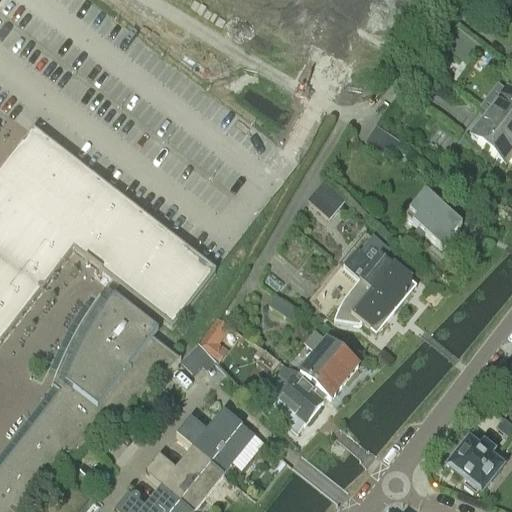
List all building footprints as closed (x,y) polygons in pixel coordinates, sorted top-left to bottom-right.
[(179,0),(191,7),(194,0),(204,0),(211,4),(212,0),(217,0),(232,9),(237,0),(179,0)] [(264,0),(237,0),(232,9),(250,20),(247,26),(260,34),(254,45),(266,52),(297,1),(295,0),(269,0),(268,2),(264,0)] [(297,1),(266,52),(278,59),(284,48),(298,56),(301,50),(319,61),(332,41),(308,26),(317,13),(297,1)] [(332,41),(319,61),(338,72),(334,78),(347,86),(341,97),(353,105),(384,54),(364,41),(355,55),(332,41)] [(511,94),(508,91),(488,116),(511,134),(511,94)] [(504,168),(511,157),(511,134),(488,116),(469,139),(504,168)] [(0,173),(0,346),(71,255),(72,254),(171,331),(214,276),(212,275),(177,247),(170,242),(114,198),(47,146),(31,133),(0,173)] [(321,188),(306,205),(327,223),(342,206),(321,188)] [(440,253),(460,229),(424,199),(404,223),(440,253)] [(358,284),(395,314),(415,290),(378,259),(369,270),(356,255),(342,271),(358,284)] [(395,314),(358,284),(346,298),(333,326),(358,330),(360,327),(374,339),(395,314)] [(295,312),(273,300),(267,311),(289,323),(295,312)] [(0,511),(19,511),(64,456),(72,462),(71,463),(72,464),(119,421),(169,374),(179,365),(178,364),(158,349),(107,309),(99,302),(98,301),(50,390),(50,391),(51,392),(51,391),(52,391),(58,396),(0,470),(0,511)] [(215,325),(204,342),(216,349),(227,332),(215,325)] [(306,368),(298,378),(326,401),(329,403),(357,370),(325,345),(324,347),(313,338),(302,351),(313,359),(306,368)] [(198,351),(179,368),(190,379),(200,371),(205,376),(213,368),(198,351)] [(326,401),(298,378),(269,413),(297,436),(326,401)] [(190,453),(222,479),(253,441),(221,415),(203,436),(188,424),(174,440),(190,453)] [(511,430),(503,423),(495,433),(506,441),(511,433),(511,430)] [(508,479),(511,473),(511,455),(500,446),(492,456),(481,448),(476,454),(467,446),(447,472),(463,485),(460,488),(474,500),(477,496),(479,498),(500,473),(508,479)] [(159,491),(158,492),(182,511),(195,511),(222,479),(190,453),(173,474),(158,461),(144,478),(159,491)] [(182,511),(158,492),(142,511),(127,499),(115,511),(182,511)]
